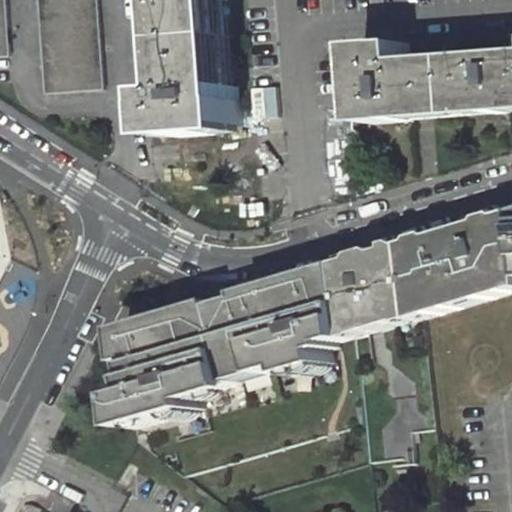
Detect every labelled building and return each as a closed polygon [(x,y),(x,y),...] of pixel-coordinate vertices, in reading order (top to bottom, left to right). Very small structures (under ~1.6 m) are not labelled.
[(7,0),(0,0),(0,57),(12,57),(7,0)] [(42,0),(49,94),(107,90),(100,0),(42,0)] [(175,0),(180,63),(182,91),(163,93),(166,132),(243,126),(240,87),(233,87),(226,0),(175,0)] [(410,44),(371,46),(377,123),(416,120),(415,113),(456,110),(511,105),(511,54),(411,63),(410,44)] [(451,235),(416,245),(420,279),(425,319),(511,295),(511,216),(469,229),(451,235)] [(379,256),(348,265),(357,338),(425,319),(420,279),(416,245),(379,256)] [(202,394),(244,383),(242,376),(268,368),(271,374),(295,368),(298,375),(334,364),(330,352),(340,349),(340,343),(357,338),(348,265),(347,265),(329,271),(314,275),(304,278),(305,283),(274,292),(273,287),(247,295),(248,299),(221,308),(220,303),(208,306),(193,311),(195,315),(163,325),(162,320),(145,325),(128,329),(132,361),(137,360),(138,363),(138,366),(140,379),(139,381),(140,394),(137,395),(141,428),(206,409),(202,394)] [(355,408),(358,427),(367,426),(365,407),(355,408)]
